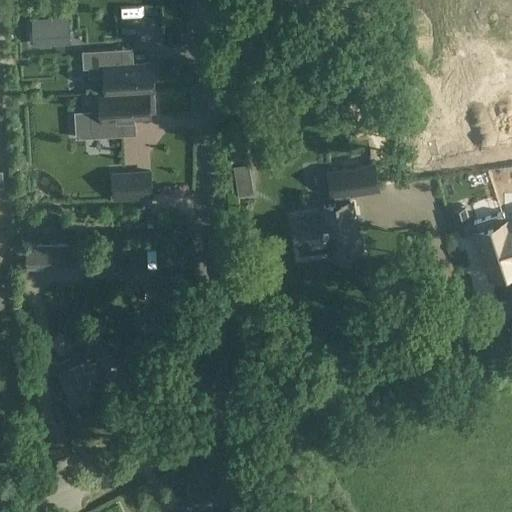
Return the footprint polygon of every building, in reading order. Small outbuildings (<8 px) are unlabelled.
[(43,55),(43,0),(10,0),(10,33),(15,33),(15,55),(7,55),(7,66),(64,66),(64,55),(43,55)] [(511,27),(505,0),(487,5),(497,42),(511,37),(511,27)] [(407,12),(435,11),(435,2),(407,3),(407,12)] [(487,5),(470,10),(480,47),(497,42),(487,5)] [(470,10),(453,14),(463,51),(480,47),(470,10)] [(453,14),(435,19),(445,56),(463,51),(453,14)] [(435,19),(414,25),(424,62),(445,56),(435,19)] [(45,39),(70,37),(69,21),(44,23),(45,39)] [(123,48),(83,51),(84,68),(88,68),(89,77),(105,76),(106,92),(155,89),(154,63),(124,64),(123,48)] [(26,132),(25,79),(10,79),(11,133),(26,132)] [(100,92),(101,110),(91,110),(92,137),(124,136),(123,120),(151,118),(151,112),(156,112),(155,95),(150,95),(150,92),(155,91),(155,89),(106,92),(100,92)] [(429,97),(429,135),(453,135),(453,97),(429,97)] [(453,97),(453,135),(471,135),(471,97),(453,97)] [(471,97),(471,135),(489,135),(489,97),(471,97)] [(489,97),(489,135),(507,135),(507,97),(489,97)] [(83,132),(28,134),(29,145),(84,143),(83,132)] [(21,199),(43,199),(42,153),(20,153),(21,199)] [(322,221),(303,225),(304,231),(307,248),(320,245),(327,244),(330,259),(359,253),(352,219),(350,219),(346,199),(375,193),(371,169),(325,178),(330,202),(331,202),(333,211),(321,213),(322,221)] [(127,200),(125,171),(112,172),(113,201),(127,200)] [(52,185),(53,204),(91,203),(90,184),(52,185)] [(461,234),(472,230),(465,207),(453,211),(461,234)] [(504,212),(474,221),(484,250),(492,274),(511,267),(511,238),(505,216),(504,212)] [(27,269),(75,268),(74,243),(27,244),(27,269)] [(201,297),(142,321),(149,339),(209,315),(201,297)] [(93,329),(78,335),(87,351),(101,344),(93,329)] [(127,369),(116,348),(99,357),(102,363),(96,366),(91,356),(59,372),(74,401),(97,389),(92,379),(101,375),(100,374),(106,372),(109,378),(127,369)]
